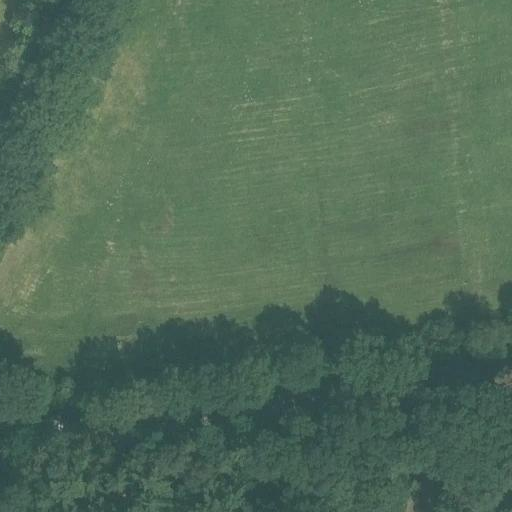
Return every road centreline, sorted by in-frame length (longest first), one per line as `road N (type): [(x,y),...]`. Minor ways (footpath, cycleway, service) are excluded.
road 1 (unclassified): [(511,365),(169,425),(109,431),(0,424)]
road 2 (unclassified): [(0,158),(77,0)]
